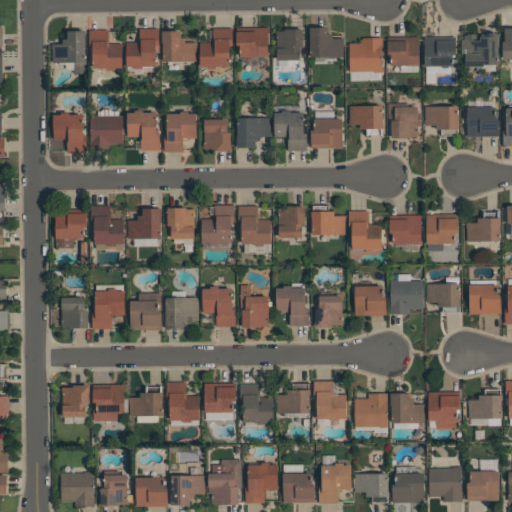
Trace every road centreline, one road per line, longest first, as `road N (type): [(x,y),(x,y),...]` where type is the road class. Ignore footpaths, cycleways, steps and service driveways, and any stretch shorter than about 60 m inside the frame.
road 1 (residential): [(32,0),(37,511)]
road 2 (residential): [(32,4),(384,3)]
road 3 (residential): [(37,357),(387,359)]
road 4 (residential): [(36,179),(384,180)]
